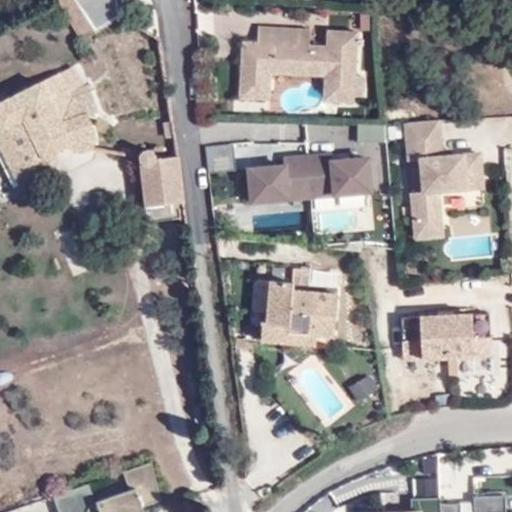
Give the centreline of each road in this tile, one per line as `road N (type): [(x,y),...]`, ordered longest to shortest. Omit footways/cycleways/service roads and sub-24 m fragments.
road 1 (residential): [(245,511),(169,0)]
road 2 (tertiary): [(511,427),(402,443),(326,477),(286,511)]
